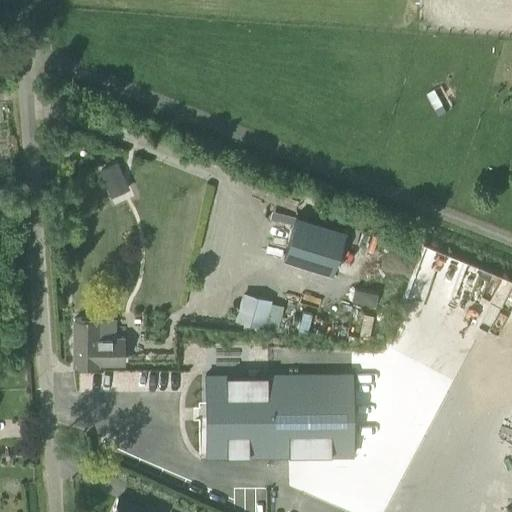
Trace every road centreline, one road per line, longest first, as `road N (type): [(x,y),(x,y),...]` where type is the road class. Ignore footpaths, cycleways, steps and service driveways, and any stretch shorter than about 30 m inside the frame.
road 1 (unclassified): [(22,0),(55,511)]
road 2 (unknown): [(45,406),(210,456),(471,465)]
